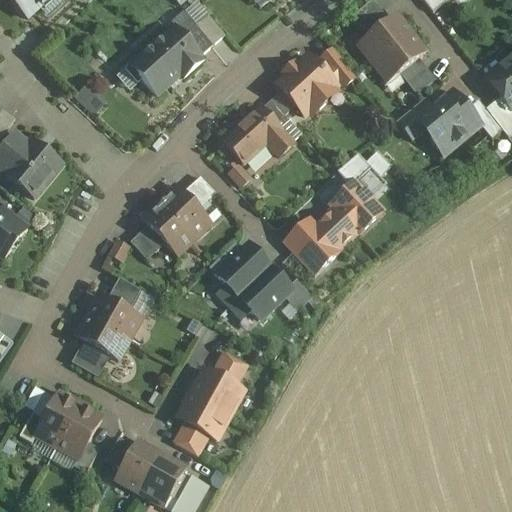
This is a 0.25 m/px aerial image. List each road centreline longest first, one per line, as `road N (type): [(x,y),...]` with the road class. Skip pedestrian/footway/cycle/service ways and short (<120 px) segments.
road 1 (residential): [(129,187),(215,92),(333,0)]
road 2 (residential): [(0,50),(129,187)]
road 3 (residential): [(145,416),(31,352),(49,316)]
road 4 (residential): [(49,316),(129,187)]
